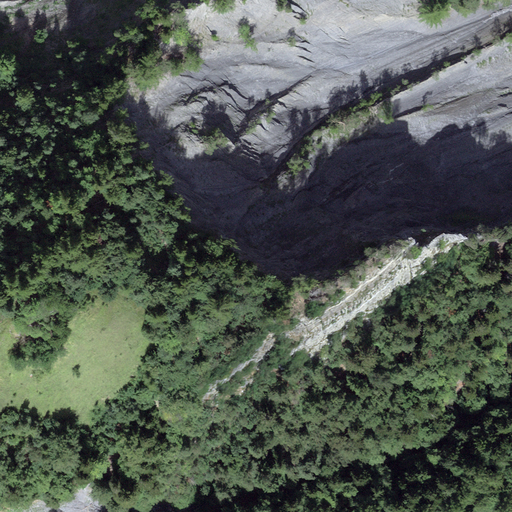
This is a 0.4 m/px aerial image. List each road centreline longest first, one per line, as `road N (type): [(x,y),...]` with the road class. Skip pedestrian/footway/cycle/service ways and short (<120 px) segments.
road 1 (track): [(81,511),(77,495),(113,459),(131,416),(167,392),(186,363),(199,313),(182,267)]
road 2 (track): [(0,192),(67,168),(98,170),(142,207),(182,267)]
